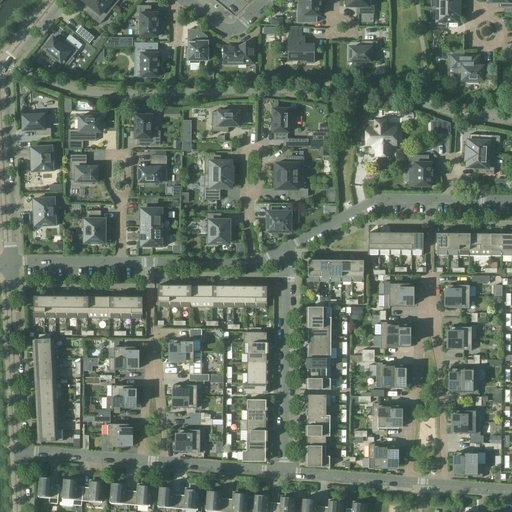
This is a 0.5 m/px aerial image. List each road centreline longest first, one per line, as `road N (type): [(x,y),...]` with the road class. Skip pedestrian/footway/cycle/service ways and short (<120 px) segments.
road 1 (residential): [(286,248),(284,471)]
road 2 (unclassified): [(11,262),(20,449)]
road 3 (residential): [(448,199),(376,199),(286,248)]
road 4 (tertiary): [(0,102),(11,262)]
road 5 (residential): [(443,484),(439,339),(429,329)]
road 6 (residential): [(429,329),(420,332),(407,481)]
road 7 (residential): [(255,263),(121,261)]
road 8 (residential): [(250,210),(245,146),(269,146),(259,190)]
road 9 (residential): [(284,471),(407,481)]
road 10 (residential): [(20,449),(140,459)]
